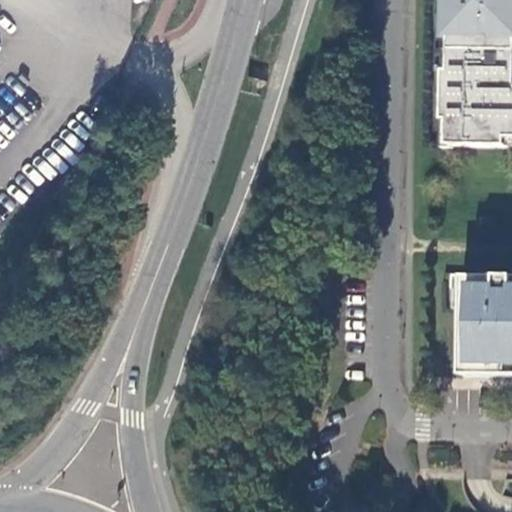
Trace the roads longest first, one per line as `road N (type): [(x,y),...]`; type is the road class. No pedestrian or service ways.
road 1 (residential): [(388,0),(391,400),(401,419),(421,427),(511,431)]
road 2 (primary): [(240,24),(134,332)]
road 3 (primary): [(134,332),(67,436),(0,497)]
road 4 (primary): [(148,511),(131,417),(134,332)]
